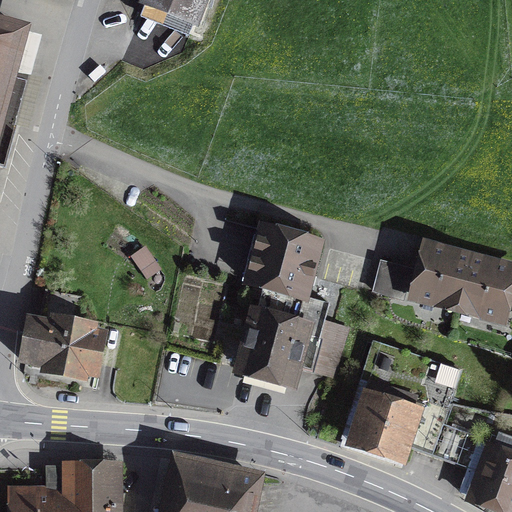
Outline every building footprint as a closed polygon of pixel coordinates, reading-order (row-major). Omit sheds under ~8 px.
[(148,0),(146,5),(193,23),(201,0),(148,0)] [(0,25),(0,113),(22,32),(0,25)] [(263,230),(248,284),(263,287),(304,299),(305,297),(318,245),(263,230)] [(149,244),(136,250),(147,274),(160,268),(149,244)] [(381,262),(374,291),(403,299),(405,290),(415,293),(414,297),(458,308),(471,260),(427,248),(421,272),(381,262)] [(511,270),(471,260),(458,308),(502,320),(511,279),(511,270)] [(304,299),(263,287),(241,370),(291,383),(297,359),(313,364),(329,304),(305,297),(304,299)] [(46,368),(46,370),(83,377),(83,375),(94,376),(101,334),(91,332),(92,329),(74,326),(80,298),(48,292),(42,322),(33,321),(25,363),(46,368)] [(409,445),(433,453),(443,425),(460,371),(373,344),(342,440),(397,458),(404,435),(411,437),(409,445)] [(443,425),(433,453),(470,467),(461,493),(511,511),(511,442),(497,437),(495,443),(443,425)] [(250,511),(258,479),(177,461),(166,511),(250,511)] [(115,511),(116,469),(48,469),(48,490),(13,490),(12,511),(115,511)]
